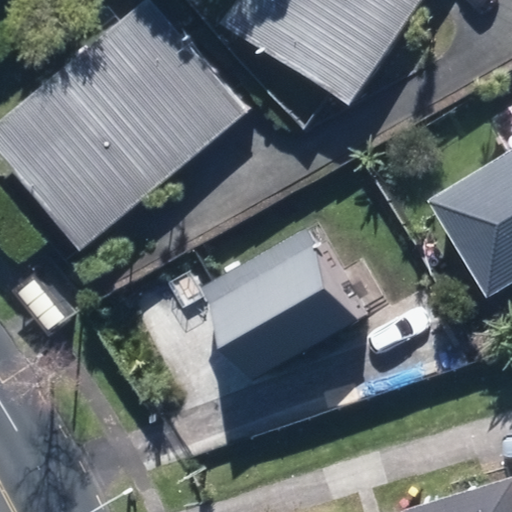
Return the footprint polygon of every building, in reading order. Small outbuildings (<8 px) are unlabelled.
[(159,0),(144,0),(0,117),(0,147),(83,249),(251,112),(159,0)] [(237,0),(222,22),(354,108),(425,0),(237,0)] [(511,142),(429,192),(492,296),(511,284),(511,142)] [(309,223),(204,281),(256,375),(361,318),(309,223)] [(461,313),(394,333),(408,379),(475,359),(461,313)] [(511,511),(511,472),(406,502),(409,511),(511,511)]
